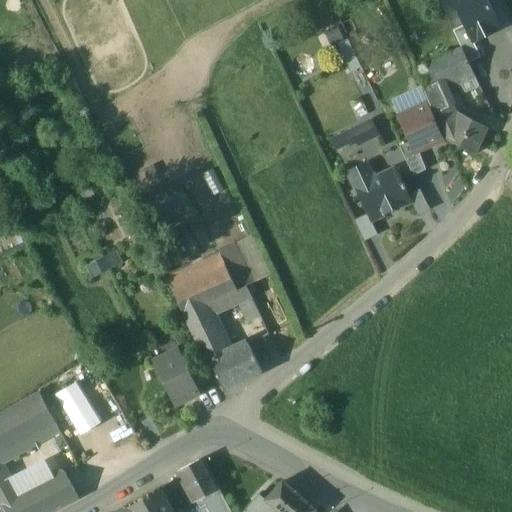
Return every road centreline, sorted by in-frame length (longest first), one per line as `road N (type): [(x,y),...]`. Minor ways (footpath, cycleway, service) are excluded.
road 1 (unclassified): [(511,137),(489,185),(445,233),(267,379),(222,431)]
road 2 (tertiary): [(222,431),(387,511)]
road 3 (tertiary): [(79,511),(222,431)]
